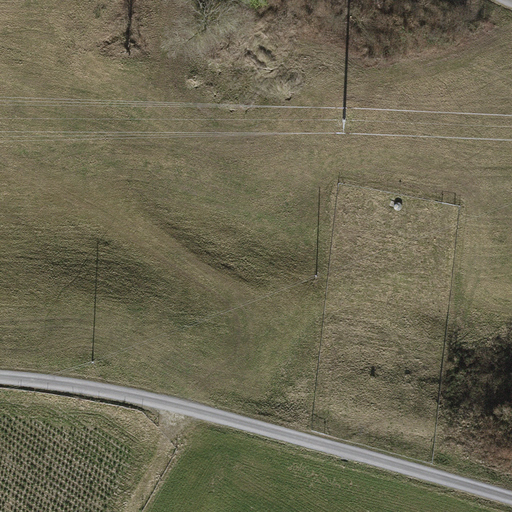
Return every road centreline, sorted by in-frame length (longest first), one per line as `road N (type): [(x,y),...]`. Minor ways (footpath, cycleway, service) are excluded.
road 1 (track): [(0,377),(189,405),(511,504)]
road 2 (track): [(133,511),(189,405)]
